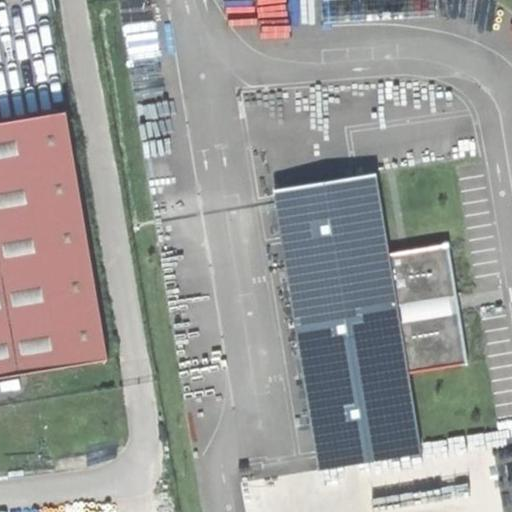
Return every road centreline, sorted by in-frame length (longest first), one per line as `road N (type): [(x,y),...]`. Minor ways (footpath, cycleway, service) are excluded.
road 1 (unknown): [(217,101),(265,430)]
road 2 (unknown): [(200,0),(217,101),(376,124)]
